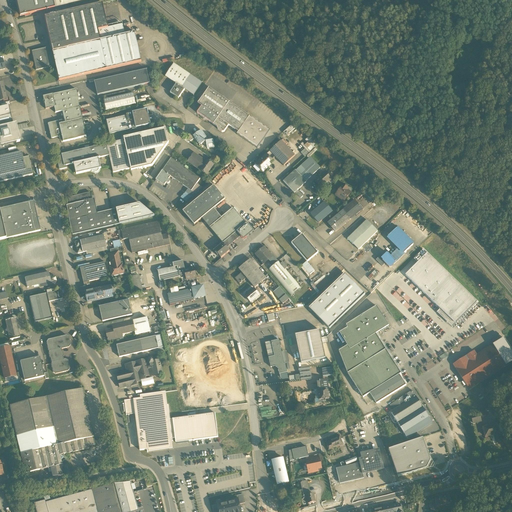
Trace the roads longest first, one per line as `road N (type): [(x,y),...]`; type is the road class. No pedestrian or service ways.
road 1 (primary): [(156,0),(421,200),(511,289)]
road 2 (unknown): [(417,381),(373,409),(358,405),(346,385),(336,330),(372,302),(397,332)]
road 3 (residential): [(171,511),(160,473),(127,454),(83,326)]
road 4 (residential): [(51,186),(0,0)]
road 5 (residential): [(257,452),(245,360),(212,277)]
road 6 (residential): [(212,277),(283,218),(298,221),(330,251)]
road 7 (residential): [(83,326),(51,186)]
road 8 (residential): [(141,192),(189,121),(150,89)]
